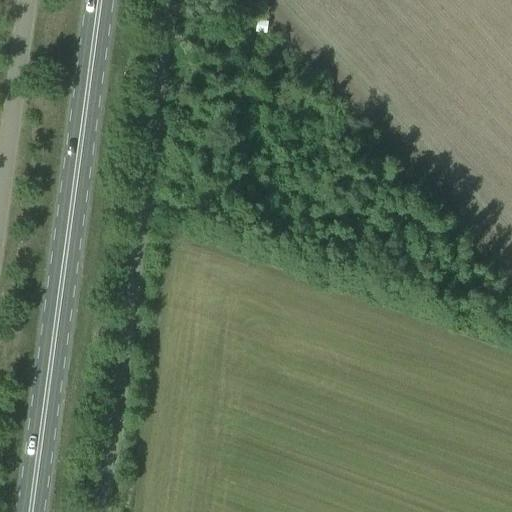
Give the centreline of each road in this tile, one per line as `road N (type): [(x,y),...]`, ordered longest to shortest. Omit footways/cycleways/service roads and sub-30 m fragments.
road 1 (unclassified): [(100,511),(170,0)]
road 2 (primary): [(30,511),(99,0)]
road 3 (unclassified): [(0,208),(27,0)]
